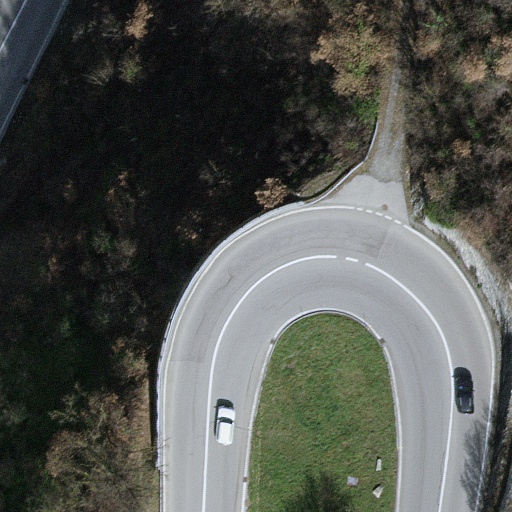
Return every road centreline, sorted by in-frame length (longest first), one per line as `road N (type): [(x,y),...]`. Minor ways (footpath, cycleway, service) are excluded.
road 1 (tertiary): [(204,511),(211,378),(222,330),(246,292),(279,267),(319,256),(371,265),(411,292),(443,333),(454,368),(440,511)]
road 2 (track): [(354,260),(430,0)]
